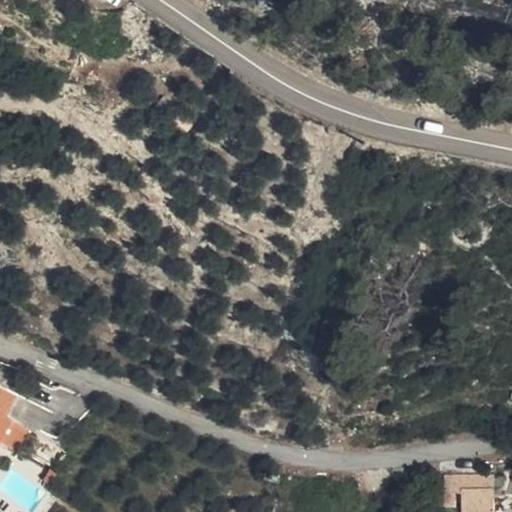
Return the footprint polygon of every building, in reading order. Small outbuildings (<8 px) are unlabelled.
[(14,442),(23,428),(0,413),(0,410),(10,393),(0,386),(0,448),(7,437),(14,442)] [(23,427),(23,428),(14,442),(31,454),(41,439),(23,427)] [(7,437),(0,448),(0,461),(1,462),(14,442),(7,437)] [(508,511),(509,482),(461,480),(462,491),(465,510),(469,510),(470,506),(478,507),(478,511),(508,511)] [(453,509),(465,510),(462,491),(453,509)]
